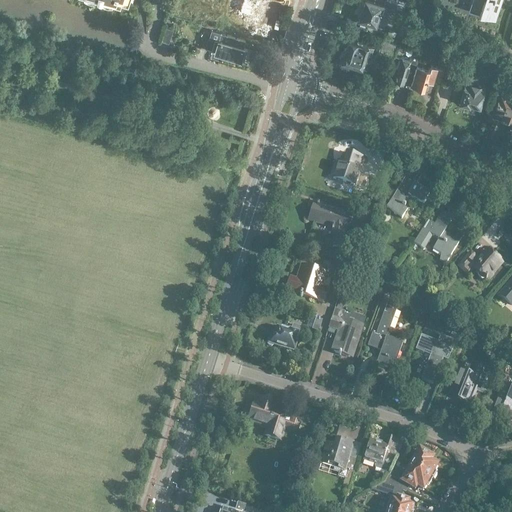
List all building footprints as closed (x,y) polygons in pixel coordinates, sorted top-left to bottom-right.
[(233,0),(227,19),(242,23),(243,19),(259,24),(266,0),(233,0)] [(385,0),(384,4),(370,0),(364,0),(359,17),(375,23),(375,25),(384,28),(390,8),(394,9),(396,0),(385,0)] [(472,0),(468,10),(495,19),(501,0),(472,0)] [(183,13),(169,9),(168,13),(182,17),(183,13)] [(360,20),(358,27),(365,29),(367,23),(360,20)] [(161,41),(169,43),(173,30),(166,27),(161,41)] [(210,37),(206,48),(244,59),(247,48),(243,47),(245,40),(221,33),(220,33),(212,31),(210,37)] [(357,41),(348,38),(344,48),(343,48),(340,52),(339,55),(341,59),(339,64),(348,67),(350,62),(361,66),(363,60),(368,62),(373,47),(362,43),(363,41),(358,39),(357,41)] [(397,44),(382,40),(378,52),(393,57),(397,44)] [(414,63),(416,64),(410,83),(416,85),(415,87),(421,89),(421,87),(424,88),(430,89),(432,82),(436,71),(442,73),(446,60),(450,48),(443,46),(437,66),(431,64),(430,67),(422,65),(426,53),(423,52),(418,50),(415,63),(414,63)] [(391,66),(395,67),(392,77),(404,81),(405,76),(407,77),(410,69),(408,68),(410,61),(415,63),(418,50),(416,50),(415,55),(414,55),(410,57),(409,58),(401,56),(401,57),(395,55),(391,66)] [(451,64),(448,77),(455,79),(459,66),(451,64)] [(465,81),(460,101),(461,104),(466,105),(468,104),(479,106),(480,103),(482,102),(482,99),(481,98),(484,86),(465,81)] [(496,106),(494,111),(502,114),(502,115),(503,115),(501,119),(509,123),(511,118),(511,96),(509,95),(509,96),(501,93),(499,98),(498,98),(495,105),(496,106)] [(334,169),(332,176),(333,177),(333,179),(336,180),(335,181),(342,183),(343,182),(354,185),(362,160),(355,157),(356,155),(350,153),(349,155),(347,154),(344,164),(338,162),(336,170),(334,169)] [(404,180),(386,209),(401,219),(407,209),(404,207),(410,198),(423,206),(429,196),(404,180)] [(313,204),(308,221),(331,228),(331,230),(333,230),(332,247),(342,248),(343,232),(343,233),(345,226),(348,227),(351,217),(340,213),(341,211),(318,204),(319,203),(317,202),(316,205),(313,204)] [(428,222),(414,245),(424,251),(433,237),(438,240),(432,250),(440,255),(440,261),(445,265),(463,236),(458,233),(453,241),(446,237),(448,235),(444,232),(452,220),(441,213),(434,226),(428,222)] [(470,253),(458,267),(468,275),(472,270),(478,275),(478,277),(482,280),(483,280),(486,281),(488,279),(489,279),(492,276),(492,274),(502,263),(499,261),(499,259),(496,256),(495,256),(487,250),(478,261),(475,259),(476,258),(470,253)] [(338,263),(333,279),(344,283),(344,282),(347,271),(349,267),(338,263)] [(290,278),(286,289),(300,294),(299,297),(301,297),(301,296),(323,303),(328,290),(320,287),(325,273),(302,266),(297,280),(290,278)] [(347,271),(344,282),(352,284),(355,274),(347,271)] [(511,281),(500,295),(511,305),(511,304),(511,281)] [(372,332),(372,334),(367,347),(381,352),(376,366),(393,372),(403,344),(402,344),(404,339),(401,333),(394,336),(388,333),(399,302),(388,299),(378,329),(375,328),(374,332),(372,332)] [(334,309),(328,328),(337,331),(331,351),(338,354),(338,355),(340,356),(340,354),(352,358),(363,327),(365,318),(350,314),(350,316),(344,314),(344,312),(342,311),(344,303),(339,302),(336,310),(334,309)] [(426,324),(437,328),(440,320),(428,316),(426,324)] [(312,330),(318,332),(322,321),(316,319),(312,330)] [(274,329),(272,333),(270,340),(268,341),(267,344),(268,346),(269,346),(271,347),(274,346),(294,352),(301,328),(293,326),(291,330),(289,330),(288,332),(277,328),(276,330),(274,329)] [(432,384),(442,359),(448,361),(455,342),(457,336),(452,334),(450,340),(440,336),(437,343),(421,336),(415,351),(429,357),(420,379),(432,384)] [(458,372),(449,395),(470,403),(478,385),(487,389),(495,370),(476,363),(471,377),(458,372)] [(511,389),(503,386),(493,411),(511,418),(511,389)] [(247,421),(266,427),(263,437),(282,443),(283,438),(285,432),(286,430),(296,433),(301,419),(291,416),(290,419),(273,414),(276,405),(260,400),(258,405),(253,404),(252,407),(251,406),(248,406),(247,406),(246,407),(245,408),(243,409),(243,411),(243,412),(244,415),(244,416),(246,417),(247,418),(248,418),(247,421)] [(327,444),(325,448),(321,463),(335,467),(333,471),(339,473),(337,477),(345,480),(343,485),(348,487),(354,470),(356,461),(348,459),(350,452),(358,455),(361,445),(347,441),(350,431),(339,428),(333,446),(327,444)] [(363,455),(365,456),(363,461),(375,465),(374,467),(375,469),(385,473),(387,471),(388,469),(391,471),(395,460),(396,458),(399,452),(392,449),(396,439),(389,437),(386,445),(370,440),(367,448),(365,448),(364,449),(362,453),(363,455)] [(395,460),(402,463),(408,449),(401,446),(399,452),(396,458),(395,460)] [(419,451),(410,466),(432,479),(435,474),(435,472),(434,471),(437,466),(430,462),(432,459),(419,451)] [(388,476),(384,484),(400,491),(402,486),(408,489),(410,487),(414,490),(416,486),(423,490),(426,485),(427,485),(429,485),(432,479),(410,466),(401,482),(388,476)] [(400,491),(384,484),(374,490),(397,499),(396,501),(391,500),(390,505),(388,505),(386,511),(410,511),(412,506),(407,505),(408,502),(397,498),(400,491)]
